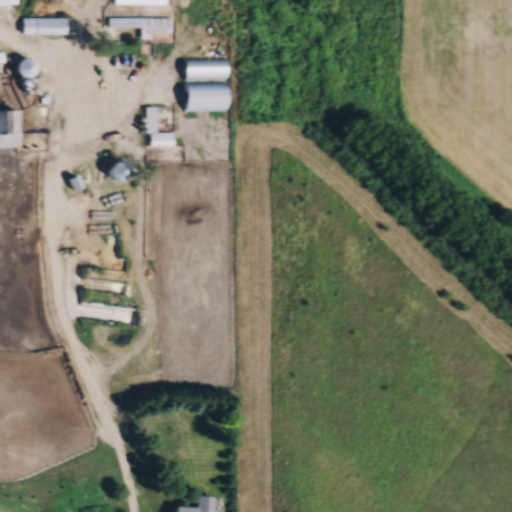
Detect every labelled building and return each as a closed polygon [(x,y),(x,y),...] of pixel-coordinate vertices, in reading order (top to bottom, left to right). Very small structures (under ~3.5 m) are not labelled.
[(145,32),(166,32),(166,17),(105,16),(105,26),(135,27),(135,37),(145,37),(145,32)] [(17,34),(61,34),(61,17),(17,17),(17,34)] [(12,74),(27,73),(26,56),(11,57),(12,74)] [(222,57),(178,57),(178,79),(222,79),(222,57)] [(178,111),(222,111),(222,82),(178,82),(178,111)] [(14,108),(0,108),(0,146),(14,146),(14,108)]
